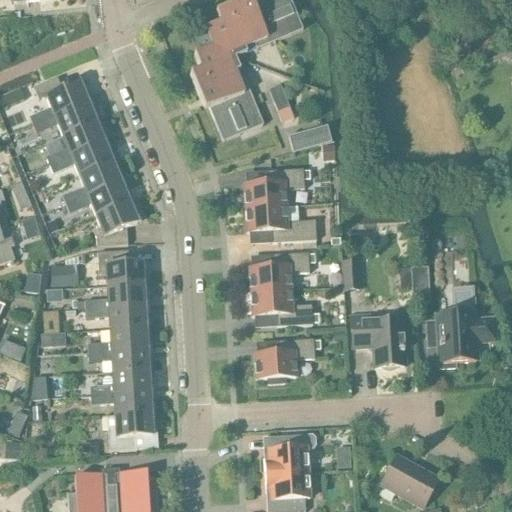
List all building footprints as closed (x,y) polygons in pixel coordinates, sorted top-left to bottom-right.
[(302,33),(293,10),(288,0),(266,0),(252,6),(251,1),(239,6),(215,16),(219,26),(204,33),(211,50),(194,58),(200,73),(190,78),(204,113),(209,111),(222,144),(263,128),(244,81),(238,83),(234,74),(240,72),(235,60),(247,56),(244,50),(254,46),(256,52),(302,33)] [(482,8),(479,0),(462,0),(468,15),(479,11),(478,10),(482,8)] [(388,28),(394,44),(410,39),(405,23),(388,28)] [(33,90),(38,103),(45,100),(50,111),(29,120),(32,128),(87,106),(84,99),(89,97),(83,83),(62,92),(57,80),(33,90)] [(87,106),(32,128),(36,137),(57,128),(62,140),(100,124),(94,110),(90,112),(87,106)] [(49,168),(104,146),(101,139),(105,137),(100,124),(62,140),(67,151),(45,160),(49,168)] [(292,155),(331,145),(327,128),(288,139),(292,155)] [(78,179),(116,164),(111,150),(106,152),(104,146),(49,168),(52,177),(73,168),(78,179)] [(333,148),(321,149),(323,165),(335,164),(333,148)] [(65,208),(120,185),(118,179),(122,177),(116,164),(78,179),(83,191),(62,200),(65,208)] [(243,188),(245,212),(285,210),(284,194),(304,193),(303,183),(310,183),(310,174),(303,174),(303,172),(288,174),(268,175),(268,187),(243,188)] [(95,219),(133,204),(127,190),(123,192),(120,185),(65,208),(69,217),(90,208),(95,219)] [(138,217),(133,204),(95,219),(99,231),(92,234),(96,242),(96,250),(127,248),(126,231),(137,226),(134,219),(138,217)] [(29,209),(8,215),(11,225),(32,220),(29,209)] [(286,226),(285,210),(245,212),(246,236),(271,234),(272,246),(316,244),(316,243),(322,242),(322,233),(315,234),(315,224),(286,226)] [(23,224),(27,235),(38,232),(35,221),(23,224)] [(54,222),(46,226),(51,237),(59,233),(54,222)] [(420,222),(409,223),(409,234),(421,234),(420,222)] [(7,227),(0,229),(0,267),(13,264),(9,251),(14,249),(7,227)] [(127,254),(107,255),(97,256),(98,278),(106,278),(106,290),(147,287),(147,273),(142,273),(141,265),(128,266),(127,254)] [(309,276),(308,267),(315,267),(315,258),(308,258),(308,256),(273,258),(274,270),(249,272),(250,296),(290,293),(289,278),(309,276)] [(84,258),(65,264),(65,268),(85,267),(84,258)] [(358,264),(342,265),(343,293),(359,292),(358,264)] [(76,269),(50,271),(51,292),(77,290),(76,269)] [(429,303),(427,274),(427,270),(411,271),(412,304),(429,303)] [(27,277),(24,296),(39,297),(41,278),(27,277)] [(147,287),(106,290),(107,302),(84,304),(85,313),(144,309),(144,303),(148,302),(147,287)] [(62,293),(45,293),(46,306),(63,305),(62,293)] [(291,309),(290,293),(250,296),(251,320),(276,318),(277,330),(312,328),(312,327),(319,326),(318,317),(311,317),(311,308),(291,309)] [(425,325),(426,327),(427,347),(438,347),(440,372),(454,371),(454,367),(475,365),(474,346),(494,344),(492,324),(493,323),(473,324),(472,311),(471,295),(453,296),(455,316),(437,317),(437,324),(425,325)] [(144,309),(85,313),(85,322),(108,320),(109,333),(150,331),(149,316),(144,316),(144,309)] [(47,315),(42,315),(43,337),(53,337),(59,337),(58,314),(55,314),(47,315)] [(404,370),(403,350),(401,323),(373,325),(373,319),(350,320),(351,351),(367,350),(373,356),(374,371),(404,370)] [(150,331),(109,333),(110,346),(87,347),(87,356),(147,352),(146,346),(151,345),(150,331)] [(344,333),(332,334),(333,345),(345,344),(344,333)] [(41,351),(54,350),(53,337),(43,337),(40,338),(41,351)] [(313,342),(298,343),(278,345),(279,356),(254,358),(255,383),(267,382),(267,388),(284,387),(284,381),(296,380),(295,364),(314,363),(313,353),(320,353),(319,344),(313,344),(313,342)] [(111,364),(112,376),(153,374),(152,359),(147,359),(147,352),(87,356),(88,365),(111,364)] [(153,374),(112,376),(112,389),(90,390),(90,399),(149,395),(149,389),(154,388),(153,374)] [(149,395),(90,399),(91,408),(113,407),(114,419),(155,417),(154,402),(150,402),(149,395)] [(41,409),(29,410),(30,424),(42,423),(41,409)] [(107,420),(108,435),(109,455),(153,452),(151,432),(156,431),(155,417),(114,419),(107,420)] [(312,452),(315,449),(315,440),(312,437),(267,440),(268,462),(263,462),(264,479),(308,476),(306,452),(312,452)] [(21,446),(5,446),(4,462),(20,463),(21,446)] [(81,460),(99,459),(98,446),(81,447),(81,460)] [(351,459),(338,460),(339,473),(352,472),(351,459)] [(396,460),(381,488),(422,511),(438,482),(396,460)] [(156,511),(155,483),(146,484),(145,477),(146,476),(146,475),(119,476),(118,476),(118,477),(114,477),(115,506),(108,506),(106,478),(105,478),(102,478),(102,477),(101,477),(74,479),(75,498),(67,498),(68,510),(67,511),(156,511)] [(308,476),(264,479),(265,495),(270,495),(271,511),(304,511),(304,502),(309,501),(308,476)]
